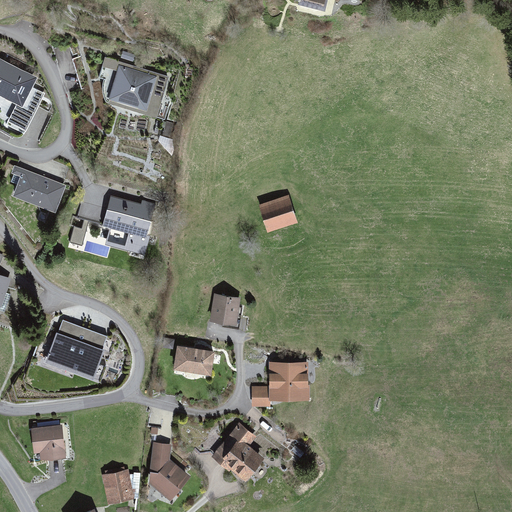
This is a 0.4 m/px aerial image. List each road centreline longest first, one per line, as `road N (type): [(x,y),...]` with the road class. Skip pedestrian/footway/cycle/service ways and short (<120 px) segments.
road 1 (residential): [(121,395),(139,364),(129,329),(105,307),(50,286),(0,225)]
road 2 (residential): [(0,143),(42,154),(60,146),(66,132),(47,60),(30,41),(0,28)]
road 3 (residential): [(121,395),(209,414),(247,394),(240,333)]
road 4 (residential): [(0,407),(121,395)]
